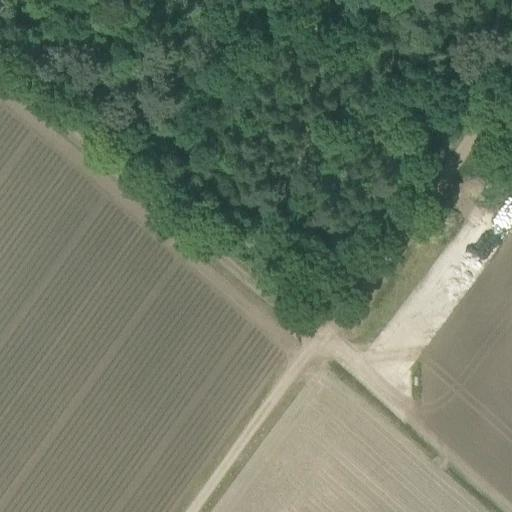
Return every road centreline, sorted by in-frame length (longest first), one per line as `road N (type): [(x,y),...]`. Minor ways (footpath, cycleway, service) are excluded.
road 1 (track): [(320,331),(0,50)]
road 2 (track): [(511,94),(332,339)]
road 3 (track): [(332,339),(511,508)]
road 4 (track): [(320,331),(194,511)]
